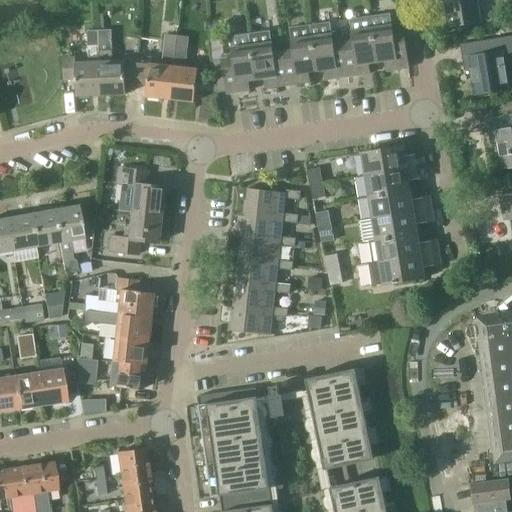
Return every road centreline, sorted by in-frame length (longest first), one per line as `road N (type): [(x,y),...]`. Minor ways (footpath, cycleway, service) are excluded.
road 1 (residential): [(203,141),(173,375),(175,420)]
road 2 (unclassified): [(445,511),(418,379),(421,356),(449,311),(511,291)]
road 3 (residential): [(432,114),(233,144),(203,141)]
road 4 (residential): [(0,152),(98,128),(203,141)]
road 5 (residential): [(0,447),(175,420)]
road 6 (residential): [(454,234),(432,114)]
